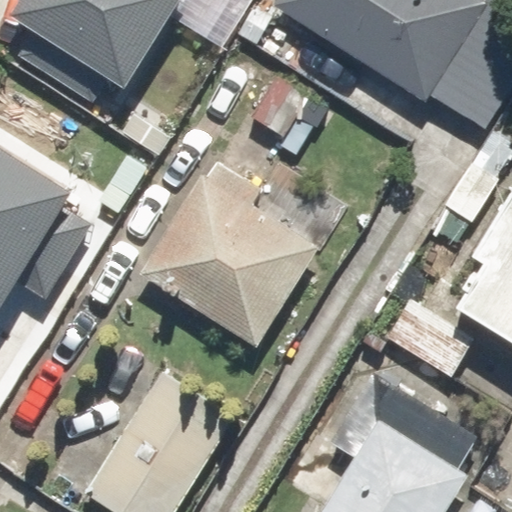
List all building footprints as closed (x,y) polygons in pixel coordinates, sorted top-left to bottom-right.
[(21,0),(20,4),(38,15),(23,40),(105,89),(123,60),(136,68),(177,0),(21,0)] [(483,0),(283,0),(279,7),(425,98),(485,1),(483,0)] [(0,273),(6,277),(67,178),(0,137),(0,273)] [(206,177),(145,270),(264,348),(326,255),(206,177)] [(511,228),(462,312),(511,341),(511,228)] [(378,420),(317,511),(458,511),(477,484),(378,420)]
